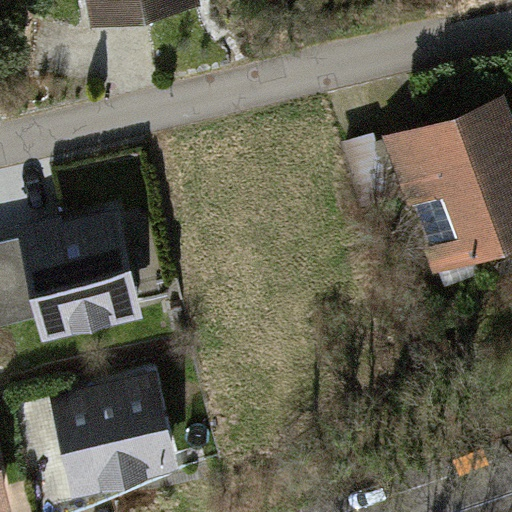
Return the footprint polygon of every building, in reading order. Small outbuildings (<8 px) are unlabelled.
[(91,0),(94,16),(177,0),(91,0)] [(511,99),(507,86),(386,131),(434,268),(511,239),(511,99)] [(63,209),(19,219),(22,231),(40,306),(46,330),(146,306),(120,201),(65,214),(63,209)] [(22,231),(0,236),(0,315),(40,306),(22,231)] [(158,363),(51,389),(75,485),(182,459),(158,363)] [(0,437),(0,504),(15,501),(0,437)]
